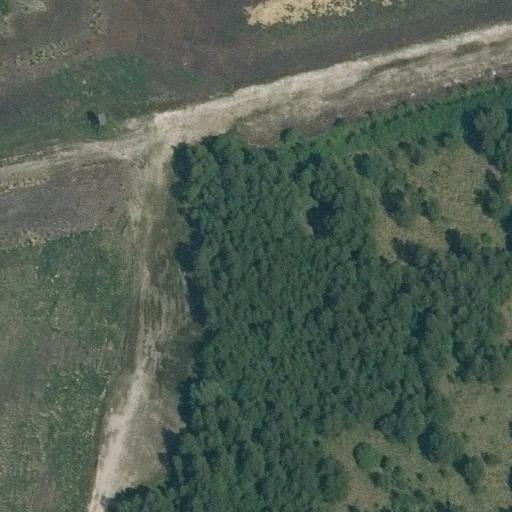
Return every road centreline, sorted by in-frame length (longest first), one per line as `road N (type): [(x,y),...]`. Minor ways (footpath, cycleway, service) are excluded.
road 1 (track): [(103,511),(144,128),(511,37)]
road 2 (track): [(144,128),(0,167)]
